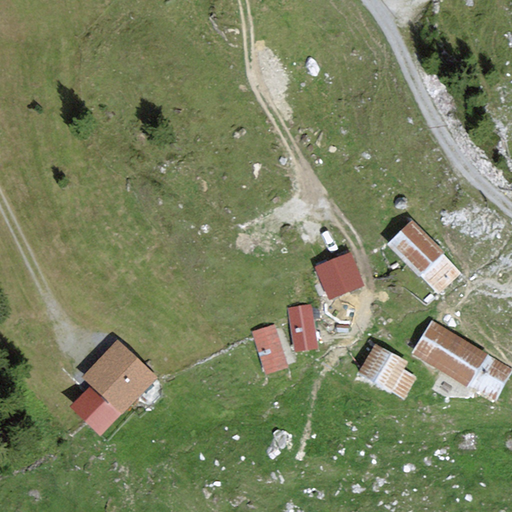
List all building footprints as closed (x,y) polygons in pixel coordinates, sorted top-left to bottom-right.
[(411,219),(385,244),(418,278),(419,277),(438,296),(461,274),(441,254),(443,252),(411,219)] [(350,252),(314,267),(328,300),(364,285),(350,252)] [(311,305),(287,308),(294,351),(317,348),(311,305)] [(511,373),(511,367),(432,320),(412,353),(495,403),(511,373)] [(274,324),(251,331),(265,375),(288,367),(274,324)] [(158,378),(119,339),(82,377),(91,386),(71,406),(101,435),(158,378)] [(407,362),(374,343),(355,374),(390,394),(391,391),(403,398),(416,376),(403,369),(407,362)]
